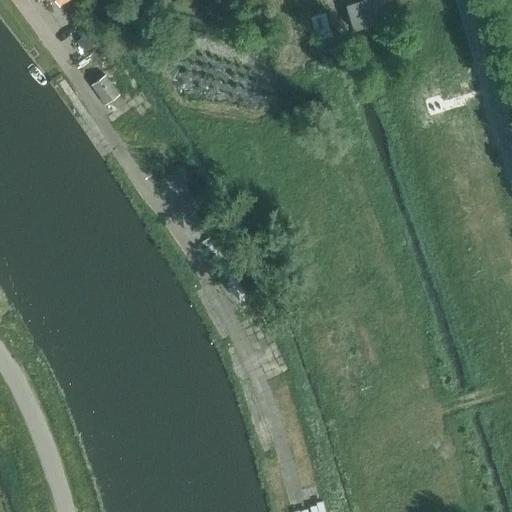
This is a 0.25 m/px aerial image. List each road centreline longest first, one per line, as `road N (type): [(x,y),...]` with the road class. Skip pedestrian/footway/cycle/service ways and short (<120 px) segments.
road 1 (tertiary): [(64,511),(0,356)]
road 2 (tertiary): [(511,157),(465,0)]
